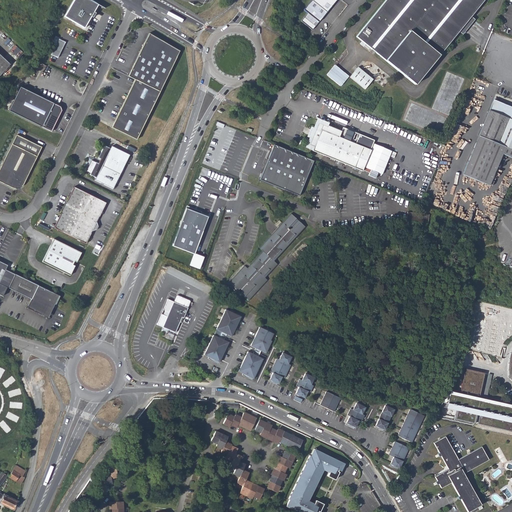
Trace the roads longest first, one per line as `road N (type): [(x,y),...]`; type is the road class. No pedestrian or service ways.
road 1 (secondary): [(220,78),(103,347)]
road 2 (unclassified): [(0,215),(20,217),(37,205),(133,7)]
road 3 (tertiary): [(216,391),(342,444),(393,511)]
road 4 (unclassified): [(61,511),(144,387)]
road 5 (residential): [(203,436),(134,467),(102,511)]
road 6 (residential): [(17,511),(34,457),(34,386)]
road 7 (secondary): [(86,395),(39,511)]
